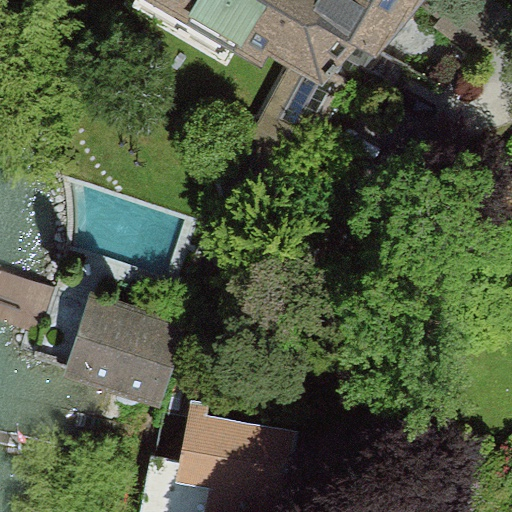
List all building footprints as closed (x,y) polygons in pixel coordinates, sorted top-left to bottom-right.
[(155,0),(258,58),(265,46),(296,63),(322,78),(326,73),(329,68),(386,99),(403,65),(372,51),(413,0),(155,0)] [(511,17),(489,0),(458,0),(439,25),(489,62),(511,30),(511,17)] [(322,78),(296,63),(226,186),(236,213),(266,226),(293,209),(310,171),(305,159),(344,82),(326,73),(322,78)] [(511,194),(511,174),(502,187),(511,194)] [(151,394),(176,318),(80,286),(55,362),(151,394)] [(274,511),(283,419),(179,398),(167,468),(202,476),(197,511),(202,511),(274,511)]
